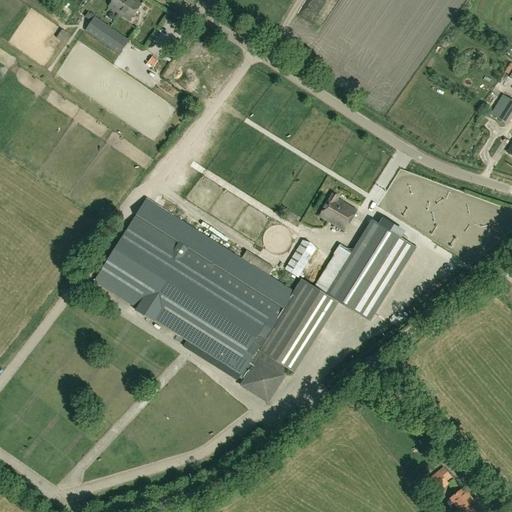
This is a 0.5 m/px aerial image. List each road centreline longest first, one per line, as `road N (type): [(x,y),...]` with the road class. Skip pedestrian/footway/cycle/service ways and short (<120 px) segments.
road 1 (unclassified): [(138,511),(214,487),(254,462),(511,248)]
road 2 (unclassified): [(511,190),(423,160),(173,0)]
